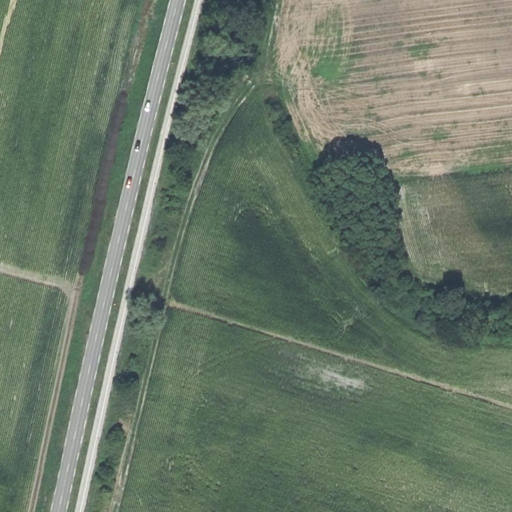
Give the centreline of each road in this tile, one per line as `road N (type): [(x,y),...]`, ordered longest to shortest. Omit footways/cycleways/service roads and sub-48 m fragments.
road 1 (track): [(114,511),(189,210),(218,139),(262,66),(273,0)]
road 2 (track): [(29,511),(150,0)]
road 3 (secondary): [(58,511),(177,0)]
